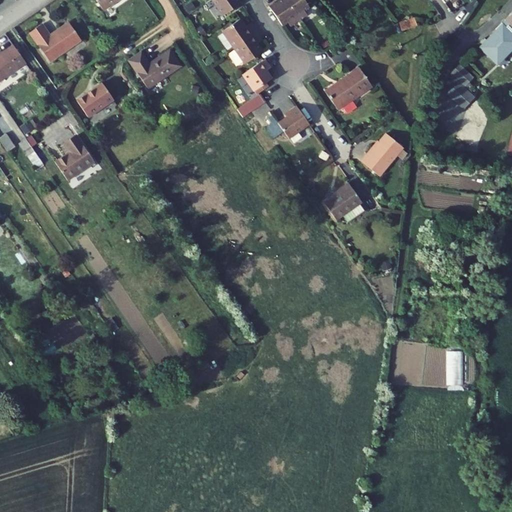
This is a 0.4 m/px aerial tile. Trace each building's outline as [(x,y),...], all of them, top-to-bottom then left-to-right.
[(96,0),(104,10),(119,0),(96,0)] [(211,0),(206,4),(216,18),(219,18),(223,16),(230,11),(238,5),(241,3),(239,0),(211,0)] [(291,26),(299,21),(284,0),(281,0),(276,4),(275,2),(269,6),(283,26),(288,22),(291,26)] [(284,0),(299,21),(307,15),(304,11),(309,7),(304,0),(284,0)] [(240,9),(238,5),(230,11),(232,15),(240,9)] [(481,48),(496,64),(511,47),(511,12),(495,30),(497,32),(481,48)] [(417,26),(415,18),(399,23),(402,31),(417,26)] [(234,48),(252,35),(256,32),(253,27),(248,30),(246,27),(241,19),(222,32),(223,33),(218,37),(224,45),(229,41),(233,47),(234,48)] [(50,37),(69,23),(68,22),(50,35),(50,37)] [(29,33),(50,62),(81,40),(69,23),(50,37),(50,35),(42,24),(29,33)] [(196,30),(200,36),(205,32),(201,26),(196,30)] [(256,32),(252,35),(234,48),(245,64),(251,59),(256,56),(263,51),(258,44),(256,41),(260,38),(256,32)] [(229,41),(224,45),(228,50),(233,47),(229,41)] [(0,54),(0,80),(26,63),(14,45),(0,54)] [(149,63),(141,51),(128,60),(147,88),(181,65),(170,50),(149,63)] [(265,59),(261,62),(243,75),(254,91),(265,83),(272,78),(267,71),(265,68),(269,65),(265,59)] [(471,77),(459,65),(451,73),(459,81),(447,94),(461,107),(471,96),(464,89),(469,84),(467,82),(471,77)] [(335,85),(325,92),(338,110),(372,86),(360,69),(339,83),(339,84),(336,87),(335,85)] [(114,100),(102,83),(77,101),(88,117),(114,100)] [(268,87),(265,83),(254,91),(256,95),(259,93),(268,87)] [(250,110),(265,100),(260,94),(246,104),(250,110)] [(289,139),(309,124),(297,106),(290,111),(292,113),(278,123),(283,131),(289,139)] [(283,131),(278,123),(276,120),(265,127),(273,138),(283,131)] [(30,122),(22,128),(26,134),(34,128),(30,122)] [(15,147),(6,133),(0,137),(0,140),(8,152),(15,147)] [(379,176),(403,148),(386,133),(368,155),(366,154),(361,161),(379,176)] [(55,162),(68,181),(95,162),(77,136),(64,144),(70,152),(55,162)] [(26,139),(19,144),(36,169),(43,164),(26,140),(26,139)] [(431,169),(441,171),(443,164),(432,162),(431,169)] [(362,202),(349,183),(336,192),(338,194),(324,203),(336,220),(343,215),(360,203),(362,202)] [(360,203),(343,215),(347,222),(364,210),(360,203)] [(389,261),(382,263),(384,271),(391,268),(389,261)] [(43,328),(32,335),(36,342),(48,334),(43,328)] [(461,385),(460,351),(449,352),(449,377),(430,377),(430,386),(461,385)]
